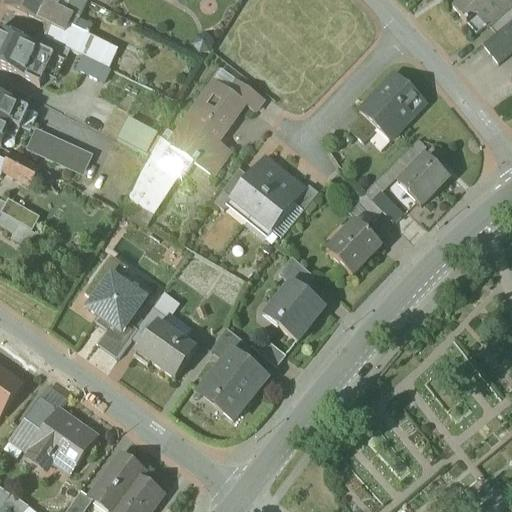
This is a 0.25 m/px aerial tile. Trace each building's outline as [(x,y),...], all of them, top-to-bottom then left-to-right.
[(10,0),(6,10),(46,28),(41,40),(45,42),(58,48),(66,52),(130,83),(133,78),(112,67),(118,54),(69,29),(73,20),(55,11),(60,0),(10,0)] [(254,0),(240,17),(259,33),(286,0),(254,0)] [(332,11),(320,0),(298,0),(284,15),(306,37),(296,47),(320,72),(357,35),(332,10),(332,11)] [(511,0),(455,0),(449,6),(466,26),(465,26),(468,30),(469,29),(477,38),(488,28),(511,7),(511,0)] [(511,7),(488,28),(496,38),(511,24),(511,7)] [(511,24),(496,38),(483,48),(499,69),(511,58),(511,24)] [(33,46),(0,30),(0,74),(17,82),(21,73),(33,46)] [(45,42),(41,49),(33,46),(21,73),(29,76),(27,81),(40,87),(58,48),(45,42)] [(58,48),(40,87),(48,91),(66,52),(58,48)] [(426,106),(395,77),(372,102),(371,101),(361,112),(362,112),(360,115),(362,117),(377,132),(382,127),(395,139),(426,106)] [(91,117),(28,85),(22,97),(85,129),(91,117)] [(215,86),(174,144),(197,161),(194,166),(212,179),(230,155),(217,146),(244,108),(245,107),(230,96),(215,86)] [(263,104),(237,86),(230,96),(245,107),(244,108),(255,116),(263,104)] [(85,129),(22,97),(15,111),(18,112),(16,116),(76,146),(85,129)] [(15,111),(2,106),(0,110),(0,121),(11,126),(16,116),(18,112),(15,111)] [(377,132),(362,117),(353,126),(369,141),(377,132)] [(128,121),(119,143),(151,157),(160,135),(128,121)] [(84,179),(93,158),(37,132),(27,153),(84,179)] [(174,144),(171,148),(163,143),(163,142),(161,141),(159,145),(121,215),(122,216),(137,225),(144,214),(154,219),(179,182),(182,184),(194,166),(197,161),(174,144)] [(426,159),(398,187),(421,210),(449,182),(426,159)] [(39,175),(10,160),(1,177),(31,192),(39,175)] [(233,203),(228,210),(247,226),(285,178),(265,162),(250,181),(233,203)] [(240,172),(223,195),(233,203),(250,181),(240,172)] [(53,181),(45,177),(42,184),(49,188),(53,181)] [(285,178),(247,226),(267,242),(295,208),(306,195),(305,195),(285,178)] [(305,195),(306,195),(295,208),(304,215),(319,197),(309,190),(305,195)] [(403,219),(380,195),(371,204),(382,216),(394,228),(403,219)] [(371,204),(364,197),(353,207),(371,226),(382,216),(371,204)] [(0,219),(0,230),(31,242),(40,217),(6,204),(0,219)] [(358,228),(344,243),(341,240),(326,255),(352,280),(381,251),(358,228)] [(84,297),(95,305),(112,281),(118,285),(127,272),(111,261),(84,297)] [(314,282),(292,262),(278,280),(291,290),(291,289),(302,297),(314,282)] [(95,305),(89,314),(100,321),(95,327),(106,335),(107,336),(112,329),(122,336),(128,328),(144,303),(118,285),(112,281),(95,305)] [(302,297),(291,289),(291,290),(276,307),(279,309),(270,320),(281,329),(278,331),(297,346),(312,326),(322,312),(302,297)] [(138,335),(132,343),(142,350),(158,327),(164,331),(169,324),(153,313),(138,335)] [(164,331),(158,327),(142,350),(135,361),(148,370),(150,366),(176,384),(197,354),(164,331)] [(138,335),(128,328),(122,336),(112,329),(107,336),(106,335),(96,349),(117,364),(132,343),(138,335)] [(226,333),(210,356),(224,366),(231,357),(242,365),(252,353),(226,333)] [(286,360),(267,345),(257,357),(276,373),(286,360)] [(242,365),(231,357),(224,366),(200,398),(201,399),(205,394),(219,405),(215,410),(235,426),(266,385),(242,365)] [(0,420),(22,389),(0,373),(0,420)] [(40,402),(24,423),(40,434),(42,432),(46,435),(59,417),(54,414),(55,413),(40,402)] [(79,432),(59,417),(46,435),(28,460),(44,471),(49,463),(51,464),(53,460),(72,473),(70,476),(71,477),(95,443),(88,438),(87,440),(78,433),(79,432)] [(121,460),(91,502),(93,504),(104,511),(119,511),(140,483),(144,477),(121,460)] [(140,483),(119,511),(153,511),(162,499),(140,483)] [(81,496),(69,511),(87,511),(93,504),(91,502),(81,496)]
